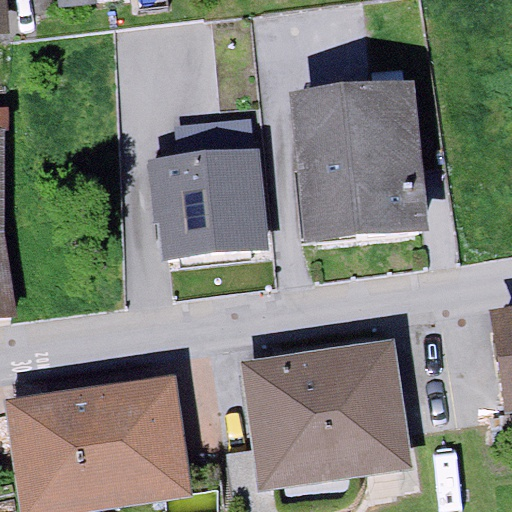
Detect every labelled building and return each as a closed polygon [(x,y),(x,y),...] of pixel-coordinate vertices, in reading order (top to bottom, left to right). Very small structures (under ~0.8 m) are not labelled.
[(397,113),(288,128),(306,258),(415,243),(397,113)] [(255,261),(248,172),(161,178),(167,267),(255,261)] [(511,336),(491,340),(507,425),(511,424),(511,336)] [(384,367),(242,391),(262,506),(404,482),(384,367)] [(165,403),(14,425),(26,511),(132,511),(180,505),(165,403)]
